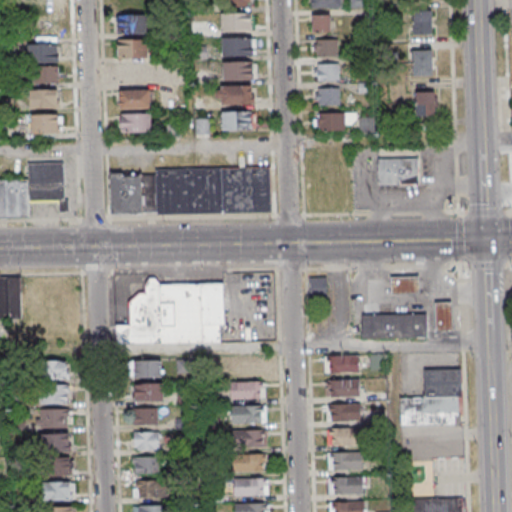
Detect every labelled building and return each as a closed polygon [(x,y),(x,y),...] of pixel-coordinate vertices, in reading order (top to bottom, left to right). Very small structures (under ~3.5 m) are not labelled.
[(56,14),(55,0),(28,0),(29,14),(56,14)] [(413,10),(413,34),(432,34),(432,10),(413,10)] [(221,32),(251,32),(251,13),(221,13),(221,32)] [(330,14),(312,14),(312,31),(330,31),(330,14)] [(147,33),(147,15),(117,15),(117,33),(147,33)] [(222,55),(254,55),(254,37),(222,37),(222,55)] [(315,56),(337,56),(337,39),(315,39),(315,56)] [(148,58),(148,40),(117,40),(117,58),(148,58)] [(28,45),(28,62),(59,62),(59,45),(28,45)] [(432,50),(412,50),(412,75),(432,75),(432,50)] [(254,61),(223,61),(223,79),(254,79),(254,61)] [(339,64),(315,64),(315,80),(339,80),(339,64)] [(117,66),(117,83),(149,83),(149,66),(117,66)] [(34,67),(34,83),(59,83),(59,67),(34,67)] [(252,104),(252,85),(216,85),(216,104),(252,104)] [(316,88),(316,105),(339,105),(339,88),(316,88)] [(29,90),(29,108),(57,108),(57,90),(29,90)] [(119,109),(150,109),(150,91),(119,91),(119,109)] [(416,92),(416,117),(435,117),(435,92),(416,92)] [(252,111),(221,111),(221,130),(252,130),(252,111)] [(31,134),(59,134),(59,113),(31,113),(31,134)] [(120,114),(120,133),(152,133),(152,114),(120,114)] [(346,132),(346,114),(317,114),(317,132),(346,132)] [(360,119),(362,134),(374,132),(372,118),(360,119)] [(195,135),(210,135),(210,119),(195,119),(195,135)] [(166,124),(166,138),(180,138),(180,124),(166,124)] [(377,185),(377,161),(415,160),(416,185),(377,185)] [(0,217),(31,217),(30,202),(58,201),(59,212),(66,212),(65,162),(29,162),(29,179),(0,179),(0,217)] [(270,213),(270,169),(110,170),(110,214),(270,213)] [(394,293),(393,276),(421,275),(422,292),(394,293)] [(0,319),(22,319),(21,277),(0,276),(0,319)] [(326,294),(326,278),(309,278),(309,294),(326,294)] [(221,343),(221,326),(225,326),(224,282),(146,283),(146,295),(129,295),(129,325),(116,325),(116,344),(221,343)] [(454,301),(455,330),(437,330),(436,302),(454,301)] [(365,338),(364,315),(429,314),(429,337),(365,338)] [(369,355),(369,370),(386,370),(386,355),(369,355)] [(359,374),(359,356),(325,356),(325,374),(359,374)] [(260,375),(260,357),(230,357),(230,375),(260,375)] [(68,360),(45,360),(45,380),(68,380),(68,360)] [(163,378),(163,360),(131,360),(131,378),(163,378)] [(400,426),(461,425),(460,368),(424,369),(424,397),(399,397),(400,426)] [(326,397),(360,397),(360,381),(326,381),(326,397)] [(230,398),(263,398),(263,382),(230,382),(230,398)] [(133,401),(163,401),(163,383),(133,383),(133,401)] [(40,385),(40,403),(69,403),(69,385),(40,385)] [(265,405),(232,405),(232,422),(265,422),(265,405)] [(361,422),(361,405),(328,405),(328,422),(361,422)] [(158,424),(158,407),(134,407),(134,424),(158,424)] [(38,408),(38,428),(71,427),(71,408),(38,408)] [(360,446),(360,429),(328,429),(328,446),(360,446)] [(267,446),(267,430),(238,430),(238,446),(267,446)] [(133,449),(160,449),(160,432),(133,432),(133,449)] [(70,450),(70,434),(41,434),(41,450),(70,450)] [(238,454),(238,470),(263,470),(263,454),(238,454)] [(328,454),(328,470),(363,470),(363,454),(328,454)] [(160,457),(133,457),(133,473),(160,473),(160,457)] [(70,475),(70,459),(49,459),(49,475),(70,475)] [(268,478),(234,478),(234,495),(268,495),(268,478)] [(328,478),(328,495),(364,495),(364,478),(328,478)] [(133,481),(133,497),(167,497),(167,481),(133,481)] [(45,499),(73,499),(73,482),(45,482),(45,499)] [(463,511),(463,498),(404,498),(403,511),(463,511)] [(363,511),(364,501),(330,501),(329,511),(363,511)] [(269,511),(269,503),(235,503),(234,511),(269,511)]
